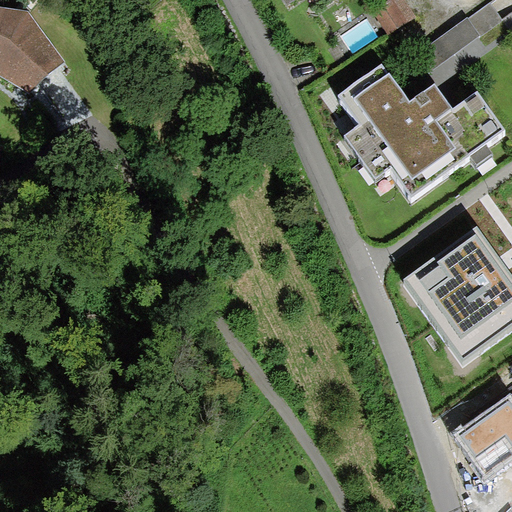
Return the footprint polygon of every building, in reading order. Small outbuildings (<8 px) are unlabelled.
[(407,0),(389,0),(373,10),(388,35),(418,17),(407,0)] [(0,14),(0,76),(30,90),(62,65),(26,18),(0,14)] [(440,66),(486,38),(474,19),(428,47),(440,66)] [(356,55),(382,41),(373,25),(347,39),(356,55)] [(429,93),(403,111),(377,76),(335,106),(358,137),(342,148),(373,191),(389,179),(409,207),(500,141),(472,102),(448,119),(429,93)] [(511,284),(477,236),(407,285),(464,365),(511,331),(511,284)] [(511,402),(509,398),(459,434),(489,474),(511,457),(511,402)]
